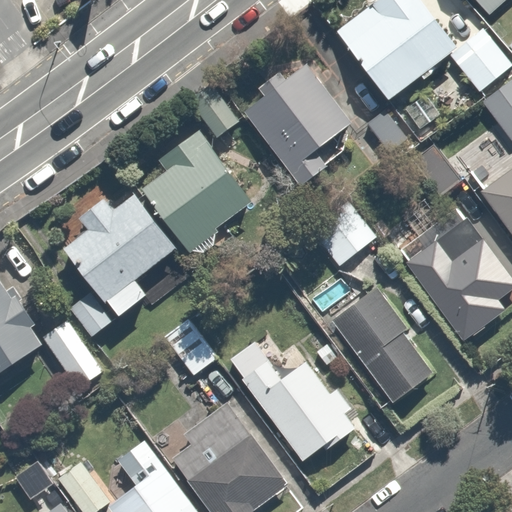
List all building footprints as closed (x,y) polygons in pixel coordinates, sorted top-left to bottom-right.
[(456,42),(423,0),(370,0),(337,26),(390,94),(456,42)] [(480,0),(494,15),(509,0),(480,0)] [(511,59),(484,23),(450,51),(480,89),(511,63),(511,59)] [(309,58),(246,104),(289,164),(353,118),(309,58)] [(511,84),(485,103),(510,139),(511,137),(511,84)] [(220,89),(196,105),(216,134),(240,118),(220,89)] [(386,106),(365,121),(387,151),(408,136),(386,106)] [(171,163),(141,185),(187,247),(248,202),(193,126),(161,149),(171,163)] [(434,142),(415,157),(440,190),(459,175),(434,142)] [(511,169),(482,192),(511,232),(511,169)] [(88,226),(65,243),(117,314),(177,270),(166,255),(179,246),(135,186),(110,204),(101,192),(77,210),(88,226)] [(345,192),(306,223),(319,238),(310,245),(319,257),(328,250),(339,264),(378,232),(345,192)] [(511,285),(511,271),(472,214),(407,259),(465,341),(508,311),(497,296),(511,285)] [(0,284),(0,369),(41,339),(0,284)] [(374,290),(330,323),(388,400),(432,367),(374,290)] [(89,292),(72,305),(93,333),(110,319),(89,292)] [(69,316),(43,336),(79,384),(105,365),(69,316)] [(258,338),(232,357),(306,458),(360,418),(309,349),(281,370),(258,338)] [(247,511),(292,477),(231,400),(188,434),(194,441),(171,459),(212,511),(247,511)] [(378,406),(357,422),(377,448),(398,432),(378,406)] [(114,497),(106,502),(113,511),(201,511),(154,447),(123,469),(133,483),(114,497)] [(85,459),(60,476),(83,511),(90,511),(111,498),(85,459)]
